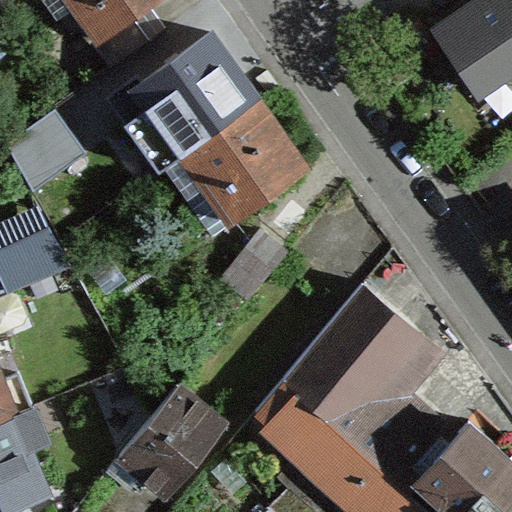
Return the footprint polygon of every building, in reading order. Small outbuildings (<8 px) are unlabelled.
[(0,0),(0,17),(12,0),(0,0)] [(52,0),(73,28),(88,17),(102,35),(134,13),(151,0),(52,0)] [(511,0),(475,0),(437,26),(479,89),(511,67),(511,0)] [(134,13),(102,35),(94,41),(110,64),(151,36),(134,13)] [(168,61),(137,83),(142,91),(134,97),(141,107),(133,112),(170,163),(258,97),(209,30),(168,61)] [(151,36),(110,64),(127,89),(137,83),(168,61),(151,36)] [(258,97),(170,163),(192,191),(189,194),(208,220),(226,207),(235,218),(308,163),(258,97)] [(37,211),(0,227),(0,265),(9,285),(59,262),(37,211)] [(288,251),(260,227),(221,274),(249,298),(288,251)] [(427,335),(364,280),(284,375),(342,428),(409,488),(422,474),(420,472),(441,449),(394,407),(412,387),(422,397),(441,376),(430,367),(440,356),(427,335)] [(0,373),(1,376),(19,369),(11,350),(0,354),(0,373)] [(0,415),(33,402),(19,369),(1,376),(0,373),(0,415)] [(284,375),(259,406),(313,460),(342,428),(284,375)] [(224,422),(178,384),(120,453),(166,491),(224,422)] [(0,415),(0,506),(47,488),(37,463),(29,443),(46,436),(33,402),(0,415)] [(511,511),(511,457),(470,418),(441,449),(420,472),(422,474),(458,507),(453,511),(511,511)] [(427,511),(431,508),(409,488),(342,428),(313,460),(310,463),(363,511),(427,511)] [(54,457),(46,436),(29,443),(37,463),(54,457)] [(320,511),(291,481),(269,502),(271,503),(278,511),(320,511)] [(278,511),(271,503),(261,511),(278,511)]
